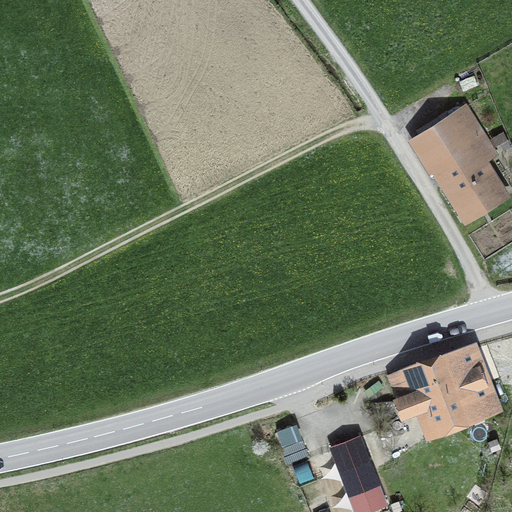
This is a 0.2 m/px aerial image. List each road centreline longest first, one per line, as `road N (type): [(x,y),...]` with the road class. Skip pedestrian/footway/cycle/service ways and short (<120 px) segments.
road 1 (secondary): [(0,460),(93,439),(511,308)]
road 2 (track): [(382,115),(0,294)]
road 3 (track): [(300,0),(382,115),(493,313)]
